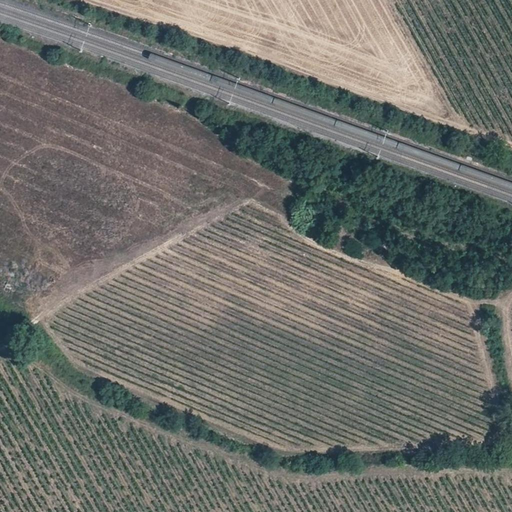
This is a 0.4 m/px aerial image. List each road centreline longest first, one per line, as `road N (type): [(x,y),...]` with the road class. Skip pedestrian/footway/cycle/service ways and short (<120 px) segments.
road 1 (track): [(80,0),(511,147)]
road 2 (track): [(463,131),(388,0)]
